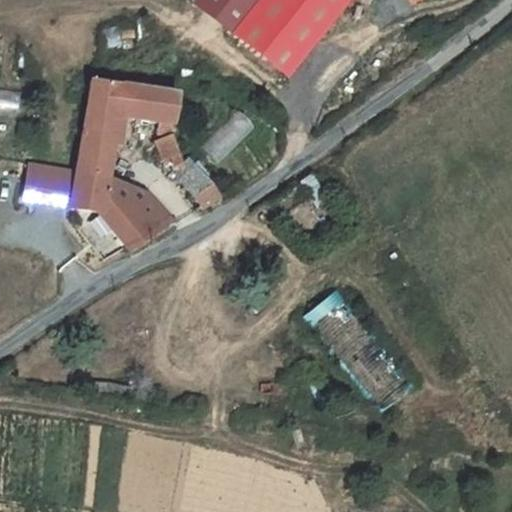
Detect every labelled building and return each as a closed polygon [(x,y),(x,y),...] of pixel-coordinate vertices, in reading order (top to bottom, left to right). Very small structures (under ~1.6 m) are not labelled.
[(344,0),(256,0),(230,34),(285,77),(344,0)] [(175,96),(89,82),(74,174),(68,208),(97,212),(99,213),(104,178),(112,136),(115,117),(122,118),(159,123),(157,134),(168,135),(169,135),(175,96)] [(200,146),(216,163),(254,127),(237,110),(200,146)] [(122,118),(115,117),(112,136),(119,137),(122,118)] [(167,137),(154,142),(165,168),(171,166),(174,172),(172,173),(199,210),(219,197),(185,160),(180,166),(169,136),(167,137)] [(68,208),(74,174),(28,166),(22,202),(68,208)] [(310,177),(299,184),(316,208),(326,201),(310,177)] [(146,194),(104,178),(99,213),(97,212),(110,228),(146,194)] [(146,194),(110,228),(130,252),(174,225),(146,194)] [(450,233),(425,250),(440,273),(465,256),(450,233)] [(314,335),(350,317),(339,296),(303,314),(314,335)] [(376,344),(343,363),(361,394),(394,374),(376,344)]
